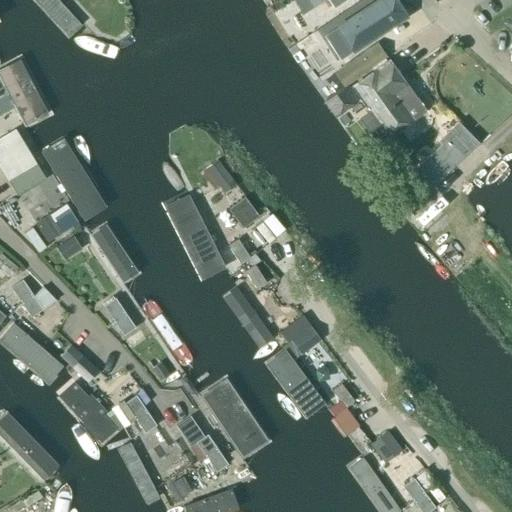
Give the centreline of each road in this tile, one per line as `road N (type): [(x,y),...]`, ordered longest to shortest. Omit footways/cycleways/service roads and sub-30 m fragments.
road 1 (residential): [(281,292),(456,511)]
road 2 (residential): [(184,407),(165,416),(0,242)]
